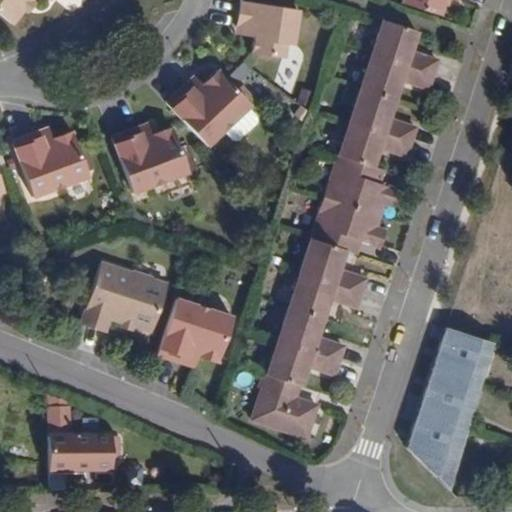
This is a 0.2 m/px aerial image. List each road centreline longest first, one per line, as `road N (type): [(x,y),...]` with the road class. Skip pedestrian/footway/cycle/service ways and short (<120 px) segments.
road 1 (residential): [(511,8),(352,497)]
road 2 (residential): [(352,497),(0,345)]
road 3 (residential): [(188,0),(168,41),(121,81),(71,99),(0,85)]
road 4 (residential): [(108,0),(70,39),(0,73)]
